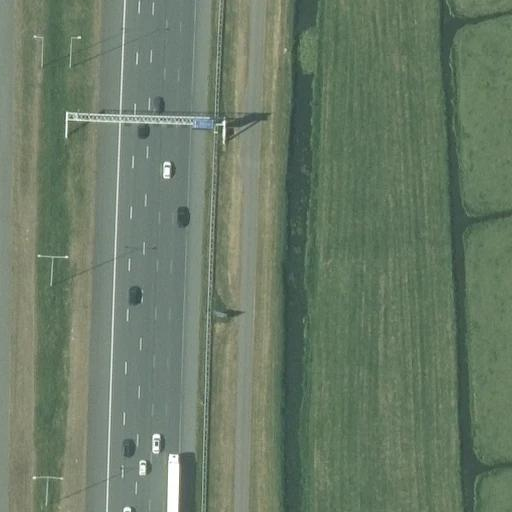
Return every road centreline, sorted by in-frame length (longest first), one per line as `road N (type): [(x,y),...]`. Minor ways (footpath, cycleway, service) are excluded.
road 1 (unclassified): [(242,511),(258,0)]
road 2 (motorway): [(145,511),(159,0)]
